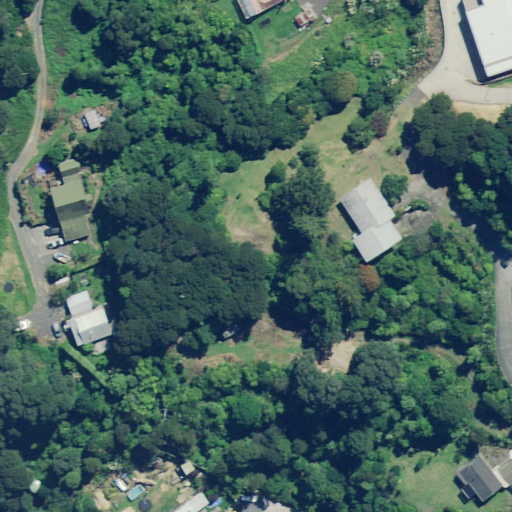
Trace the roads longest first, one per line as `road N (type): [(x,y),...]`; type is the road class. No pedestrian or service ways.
road 1 (residential): [(440,201),(480,228),(504,260),(511,364)]
road 2 (unclassified): [(449,0),(441,78),(511,84)]
